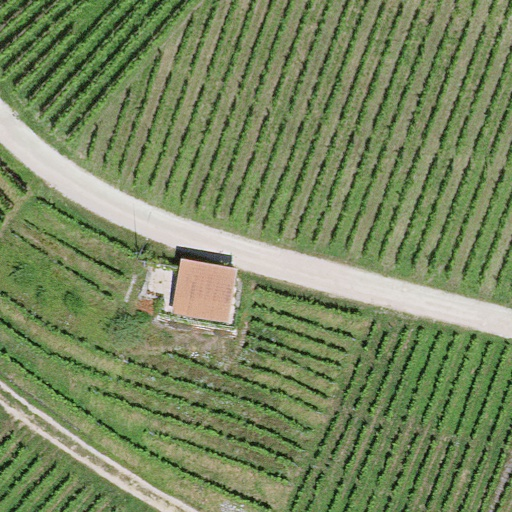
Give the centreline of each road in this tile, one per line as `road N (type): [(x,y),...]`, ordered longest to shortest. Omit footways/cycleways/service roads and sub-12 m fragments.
road 1 (unclassified): [(511,320),(193,236),(71,178),(0,115)]
road 2 (track): [(178,511),(109,473),(0,390)]
